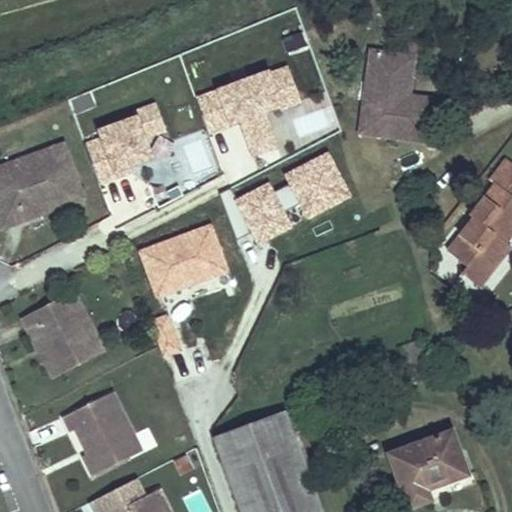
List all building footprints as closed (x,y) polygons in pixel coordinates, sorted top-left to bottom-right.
[(396,55),(363,51),(353,134),(420,143),(426,99),(403,96),(391,94),(396,55)] [(408,57),(396,55),(391,94),(403,96),(408,57)] [(265,115),(301,104),(288,65),(194,95),(206,135),(239,125),(249,156),(275,147),(265,115)] [(154,109),(134,116),(142,138),(161,131),(154,109)] [(136,121),(81,140),(96,184),(151,165),(136,121)] [(63,146),(50,151),(52,156),(65,151),(63,146)] [(5,168),(0,169),(0,214),(5,227),(28,218),(26,212),(40,206),(42,212),(82,197),(65,151),(52,156),(50,151),(33,157),(35,163),(8,174),(5,168)] [(33,157),(5,168),(8,174),(35,163),(33,157)] [(474,218),(449,250),(468,267),(474,259),(492,275),(511,248),(511,245),(508,242),(502,239),(511,226),(511,161),(508,158),(490,181),(495,185),(471,216),(474,218)] [(28,218),(42,212),(40,206),(26,212),(28,218)] [(511,226),(502,239),(508,242),(511,236),(511,226)] [(468,267),(462,275),(480,289),(492,275),(474,259),(468,267)] [(73,292),(61,298),(73,322),(86,316),(73,292)] [(86,316),(73,322),(61,298),(21,318),(29,334),(36,331),(48,354),(42,357),(53,379),(105,354),(86,316)] [(36,331),(29,334),(42,357),(48,354),(36,331)] [(424,352),(389,364),(397,385),(431,373),(424,352)] [(113,392),(64,416),(71,430),(81,425),(93,449),(82,454),(92,475),(131,456),(122,438),(134,433),(113,392)] [(352,401),(332,408),(340,432),(360,426),(352,401)] [(320,511),(283,411),(215,438),(242,511),(320,511)] [(71,430),(82,454),(93,449),(81,425),(71,430)] [(135,434),(142,451),(155,446),(148,428),(135,434)] [(453,431),(390,454),(409,506),(431,499),(427,488),(468,474),(453,431)] [(142,451),(134,433),(122,438),(131,456),(142,451)] [(171,511),(160,488),(111,511),(171,511)]
